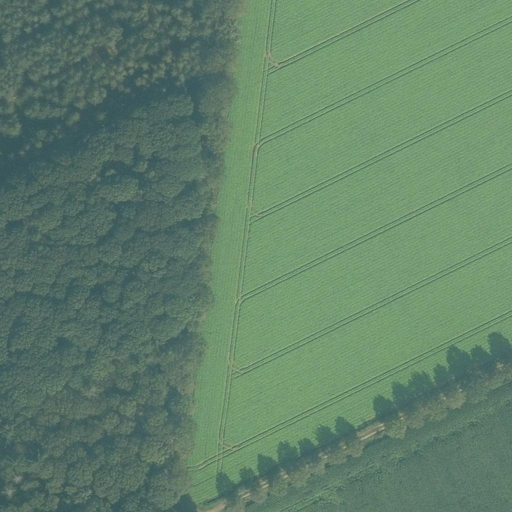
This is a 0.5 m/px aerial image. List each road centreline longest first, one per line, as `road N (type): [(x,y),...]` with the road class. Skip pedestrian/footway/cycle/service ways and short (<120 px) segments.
road 1 (track): [(218,0),(158,493),(167,511)]
road 2 (track): [(206,511),(511,363)]
road 3 (track): [(0,175),(209,71)]
